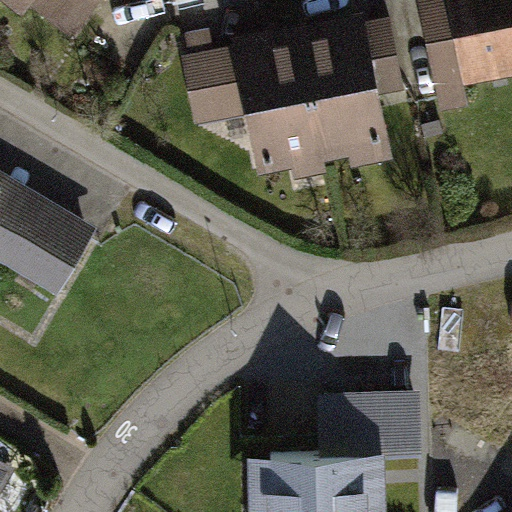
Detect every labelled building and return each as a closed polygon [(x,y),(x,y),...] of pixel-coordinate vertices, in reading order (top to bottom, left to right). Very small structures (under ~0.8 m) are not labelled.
[(9,0),(22,10),(29,0),(9,0)] [(29,0),(75,36),(102,0),(29,0)] [(420,0),(442,109),(470,103),(466,79),(469,78),(453,0),(420,0)] [(511,0),(453,0),(469,78),(511,69),(511,0)] [(365,5),(234,32),(236,43),(251,113),(262,168),(393,142),(383,93),(368,18),(365,5)] [(407,87),(392,14),(368,18),(383,93),(407,87)] [(236,43),(183,52),(198,122),(251,113),(236,43)] [(0,177),(0,253),(62,290),(101,224),(0,163),(0,172),(2,174),(0,177)] [(423,385),(319,389),(320,449),(388,447),(424,446),(423,385)] [(0,485),(18,456),(0,445),(0,485)] [(320,449),(249,450),(250,511),(389,511),(388,447),(320,449)]
